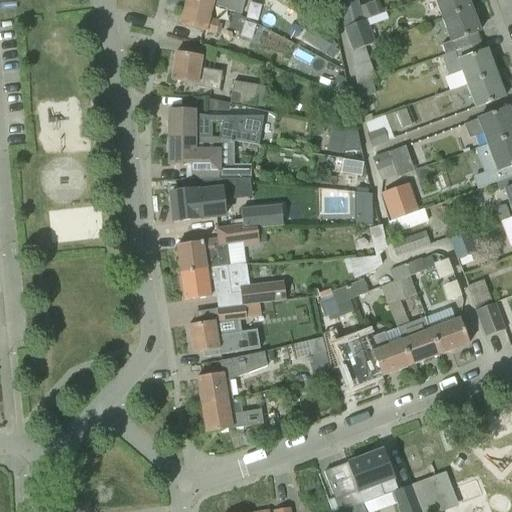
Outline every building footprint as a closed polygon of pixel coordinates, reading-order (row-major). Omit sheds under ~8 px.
[(212,5),(191,0),(185,0),(179,26),(215,35),(218,22),(208,20),(212,5)] [(191,0),(212,5),(226,9),(226,10),(240,13),(243,0),(191,0)] [(348,0),(338,3),(343,28),(362,22),(357,0),(348,0)] [(433,0),(441,19),(470,8),(467,0),(433,0)] [(441,45),(444,55),(479,42),(476,33),(479,32),(470,8),(441,19),(450,42),(441,45)] [(245,20),(233,14),(228,29),(241,33),(245,20)] [(299,38),(322,53),(333,37),(309,21),(299,38)] [(343,28),(352,52),(364,47),(372,44),(364,21),(362,22),(343,28)] [(461,72),(466,85),(495,74),(486,50),(483,52),(479,42),(444,55),(441,57),(448,77),(461,72)] [(350,53),(356,87),(371,81),(387,75),(383,65),(377,67),(378,72),(374,74),(364,47),(352,52),(350,53)] [(210,90),(209,99),(219,102),(222,102),(224,92),(218,91),(221,73),(200,69),(202,57),(175,53),(170,81),(196,85),(195,87),(210,90)] [(495,74),(466,85),(475,109),(504,98),(495,74)] [(336,75),(329,90),(341,96),(346,86),(344,79),(336,75)] [(371,81),(356,87),(359,99),(375,93),(371,81)] [(229,102),(253,106),(256,86),(233,82),(231,94),(229,102)] [(219,102),(218,111),(229,111),(229,104),(222,102),(219,102)] [(482,134),(487,146),(511,136),(511,120),(508,108),(463,125),(468,139),(482,134)] [(364,123),(368,134),(366,135),(371,148),(393,139),(391,133),(411,125),(405,109),(364,123)] [(168,110),(168,139),(194,139),(211,139),(211,124),(220,124),(217,140),(233,142),(258,146),(263,117),(210,117),(194,115),(194,110),(168,110)] [(344,129),(339,154),(360,151),(356,132),(344,129)] [(491,173),(495,183),(511,176),(511,136),(487,146),(496,172),(491,173)] [(233,165),(233,142),(217,140),(213,139),(211,139),(194,139),(168,139),(168,166),(187,166),(190,166),(190,167),(190,174),(210,174),(210,179),(250,179),(250,165),(233,165)] [(376,171),(377,171),(392,166),(396,177),(413,170),(404,147),(372,158),(376,171)] [(342,161),(340,173),(350,175),(352,162),(342,161)] [(511,176),(495,183),(499,193),(503,191),(511,214),(511,176)] [(170,194),(173,222),(218,217),(216,201),(197,203),(196,191),(170,194)] [(413,199),(386,209),(390,221),(418,211),(413,199)] [(505,206),(494,210),(498,222),(509,218),(505,206)] [(280,207),(240,210),(242,226),(242,230),(255,229),(282,227),(280,207)] [(412,214),(388,223),(390,235),(428,222),(423,210),(412,214)] [(242,226),(216,229),(217,240),(218,247),(226,246),(242,244),(242,248),(258,246),(255,229),(242,230),(242,226)] [(391,244),(395,257),(429,245),(425,232),(391,244)] [(468,232),(450,238),(457,260),(476,254),(468,232)] [(195,243),(176,246),(179,274),(229,267),(226,246),(218,247),(217,240),(195,243)] [(420,259),(404,265),(409,277),(424,271),(420,259)] [(409,277),(404,265),(388,271),(393,283),(380,288),(387,306),(415,295),(408,278),(409,277)] [(229,267),(179,274),(183,301),(203,299),(220,296),(233,295),(231,284),(248,282),(246,266),(235,266),(229,267)] [(362,281),(346,287),(351,300),(367,293),(362,281)] [(467,287),(475,310),(492,305),(483,281),(467,287)] [(284,287),(238,292),(240,306),(243,306),(243,307),(258,305),(285,301),(284,287)] [(335,305),(351,300),(346,287),(332,293),(319,298),(320,301),(324,310),(326,317),(338,313),(335,305)] [(318,294),(319,298),(332,293),(331,289),(318,294)] [(475,311),(485,338),(504,331),(494,304),(492,305),(475,311)] [(227,308),(227,307),(217,308),(218,324),(245,320),(245,319),(260,317),(258,305),(243,307),(243,306),(240,306),(237,306),(227,308)] [(396,329),(401,341),(410,366),(439,355),(430,330),(425,318),(396,329)] [(459,319),(430,330),(439,355),(468,344),(459,319)] [(207,323),(187,326),(192,354),(202,353),(203,358),(259,349),(256,330),(247,331),(226,335),(217,336),(214,322),(207,323)] [(367,340),(371,353),(372,352),(381,377),(410,366),(401,341),(387,347),(382,334),(367,340)] [(372,352),(371,353),(343,363),(352,388),(381,377),(372,352)] [(196,378),(200,406),(227,401),(224,382),(266,367),(263,353),(230,360),(219,362),(221,374),(196,378)] [(325,356),(309,361),(313,378),(330,374),(325,356)] [(227,401),(200,406),(205,433),(230,429),(230,430),(262,425),(260,410),(229,415),(227,401)] [(383,450),(346,464),(361,505),(391,493),(397,511),(420,511),(411,485),(397,491),(393,480),(383,450)] [(361,505),(346,464),(323,472),(326,481),(327,480),(334,499),(327,501),(330,511),(363,511),(361,505)] [(445,473),(411,485),(420,511),(443,511),(458,507),(445,473)]
